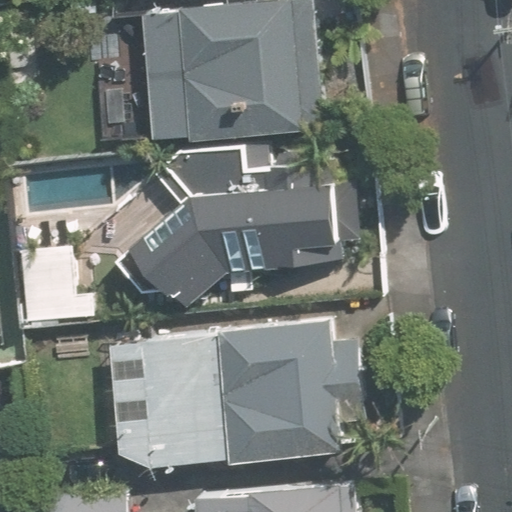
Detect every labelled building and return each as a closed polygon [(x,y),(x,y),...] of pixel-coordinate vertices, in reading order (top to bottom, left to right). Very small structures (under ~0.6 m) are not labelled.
[(316,0),(185,0),(146,4),(158,134),(328,119),(316,0)] [(339,129),(170,147),(175,195),(130,237),(194,304),(240,260),(345,249),(342,217),(377,213),(373,176),(344,179),(339,129)] [(362,313),(115,340),(129,465),(375,438),(362,313)] [(359,511),(357,479),(173,491),(174,511),(359,511)] [(136,511),(136,484),(47,487),(48,511),(136,511)]
